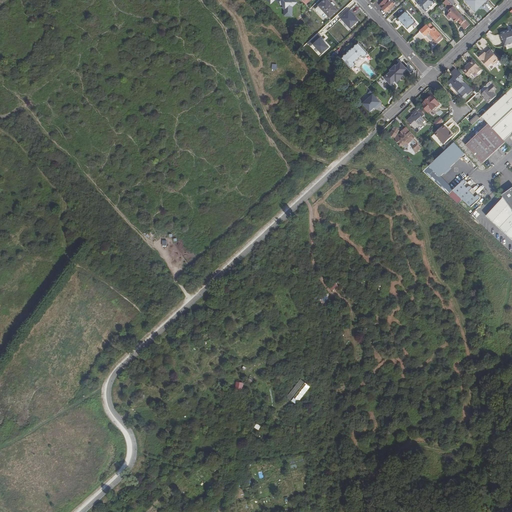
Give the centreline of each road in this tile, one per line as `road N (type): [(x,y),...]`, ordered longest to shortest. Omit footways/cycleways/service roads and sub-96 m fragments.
road 1 (unclassified): [(76,511),(128,457),(128,437),(106,406),(110,372),(373,128)]
road 2 (track): [(335,164),(298,151),(270,121),(237,25),(216,0)]
